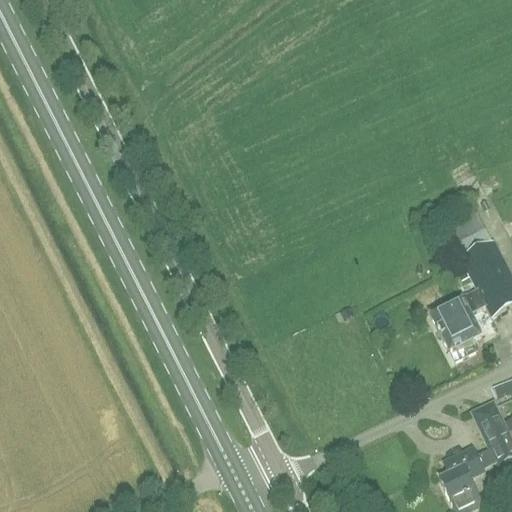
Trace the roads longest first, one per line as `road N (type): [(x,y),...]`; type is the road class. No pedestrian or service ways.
road 1 (primary): [(233,465),(0,14)]
road 2 (unclassified): [(267,447),(39,0)]
road 3 (unclassified): [(282,475),(511,366)]
